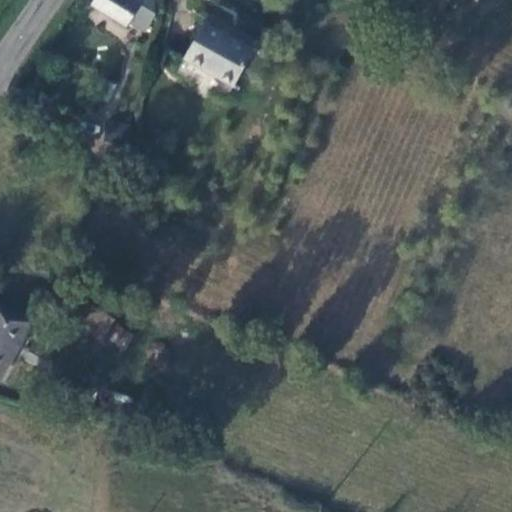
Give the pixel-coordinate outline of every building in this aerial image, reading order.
[(133,0),(90,0),(88,5),(122,25),(135,4),(132,3),(133,0)] [(472,0),(489,9),(494,0),(472,0)] [(247,51),(197,25),(180,59),(228,86),(247,51)] [(71,299),(58,324),(69,330),(71,324),(97,339),(108,319),(71,299)] [(0,368),(25,324),(0,310),(0,368)]
